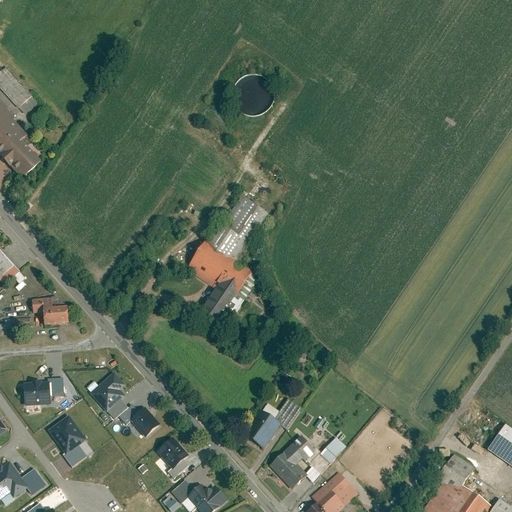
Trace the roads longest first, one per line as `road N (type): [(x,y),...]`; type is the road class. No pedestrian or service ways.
road 1 (tertiary): [(271,511),(111,335)]
road 2 (track): [(511,335),(387,511)]
road 3 (tertiary): [(111,335),(0,210)]
